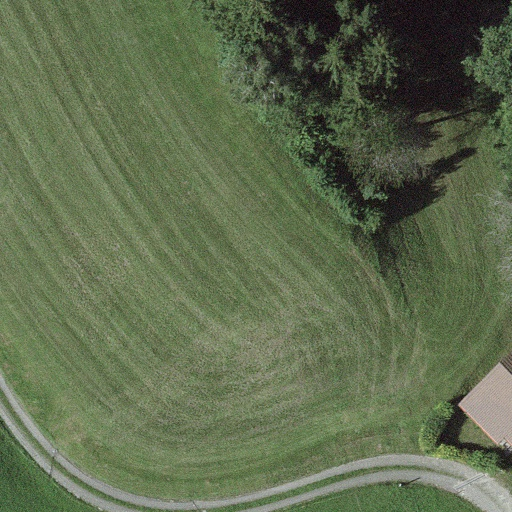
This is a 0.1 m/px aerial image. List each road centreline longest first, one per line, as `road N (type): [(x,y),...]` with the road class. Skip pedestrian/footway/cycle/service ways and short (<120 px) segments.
road 1 (track): [(194,511),(376,468),(440,471),(484,488),(502,511)]
road 2 (track): [(0,388),(47,450),(103,493),(153,511)]
